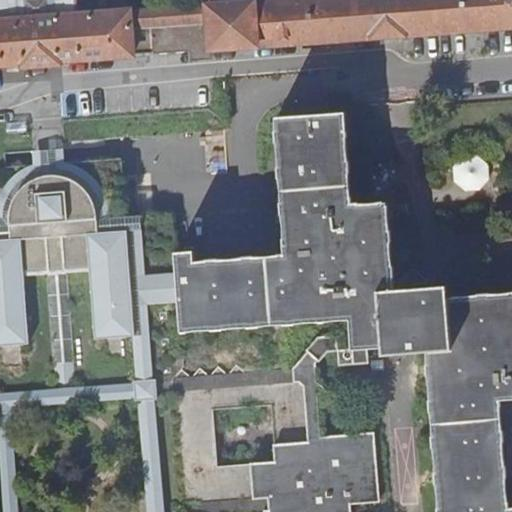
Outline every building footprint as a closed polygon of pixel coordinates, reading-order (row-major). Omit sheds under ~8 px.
[(511,0),(0,0),(0,63),(22,62),(23,65),(59,63),(59,60),(189,49),(189,44),(210,42),(210,48),(511,26),(511,0)] [(198,258),(198,248),(180,249),(177,213),(124,216),(120,158),(62,162),(33,163),(0,165),(0,405),(10,405),(139,397),(146,396),(157,396),(173,395),(182,511),(218,511),(262,509),(262,511),(350,511),(350,502),(380,499),(374,428),(322,431),(322,426),(328,420),(321,412),(327,404),(320,396),(327,388),(318,379),(317,359),(328,348),(384,344),(384,351),(428,349),(439,511),(511,511),(511,504),(506,505),(499,400),(511,398),(511,289),(448,293),(447,280),(395,284),(389,198),(354,199),(347,111),(278,115),(288,251),(198,258)] [(31,150),(33,163),(62,162),(62,149),(31,150)] [(490,181),(490,166),(477,158),(463,159),(454,167),(454,181),(466,192),(480,192),(490,181)] [(165,511),(164,494),(157,396),(146,396),(139,397),(146,495),(147,511),(165,511)] [(18,511),(10,405),(0,405),(0,460),(2,511),(18,511)]
